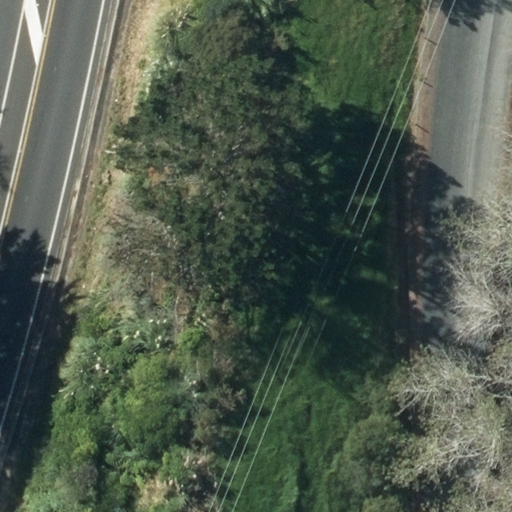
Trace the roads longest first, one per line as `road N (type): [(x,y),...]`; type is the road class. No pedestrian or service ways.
road 1 (residential): [(459,511),(465,207),(497,0)]
road 2 (primary): [(30,0),(0,153)]
